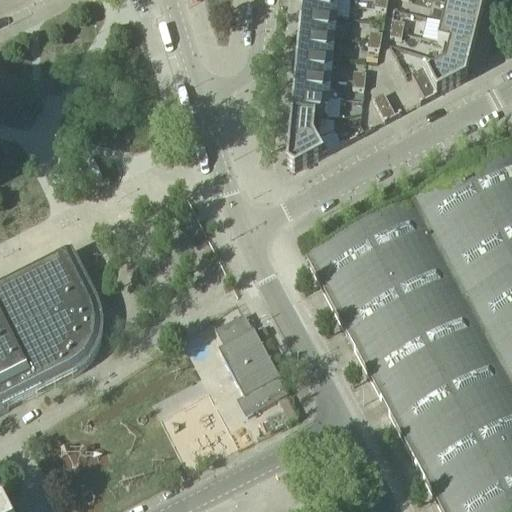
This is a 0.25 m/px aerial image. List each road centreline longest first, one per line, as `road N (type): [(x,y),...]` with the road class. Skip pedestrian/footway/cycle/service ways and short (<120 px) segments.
road 1 (residential): [(240,240),(511,94)]
road 2 (residential): [(340,428),(240,240)]
road 3 (residential): [(178,511),(340,428)]
road 4 (residential): [(240,240),(200,95)]
road 5 (residential): [(259,0),(250,71),(239,83),(200,95)]
